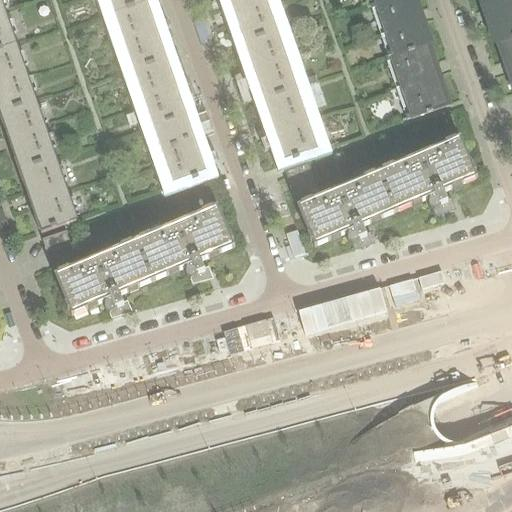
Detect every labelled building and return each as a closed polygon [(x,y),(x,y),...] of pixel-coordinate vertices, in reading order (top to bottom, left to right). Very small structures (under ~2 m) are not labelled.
[(0,0),(0,53),(17,48),(0,0)] [(107,0),(113,16),(149,4),(147,0),(107,0)] [(244,49),(279,37),(266,0),(227,0),(231,12),(230,12),(233,21),(234,21),(244,49)] [(386,61),(428,47),(428,46),(431,45),(423,24),(424,24),(421,13),(420,14),(415,0),(380,0),(367,5),(367,7),(370,6),(388,58),(385,59),(386,61)] [(494,46),(497,45),(511,39),(511,0),(478,0),(483,14),(482,14),(486,25),(487,24),(494,46)] [(157,27),(149,4),(113,16),(133,74),(169,62),(160,37),(162,36),(158,26),(157,27)] [(254,78),(264,108),(299,96),(279,37),(244,49),(250,68),(249,69),(253,79),(254,78)] [(508,75),(511,88),(511,39),(497,45),(504,64),(503,64),(507,76),(508,75)] [(405,117),(406,121),(449,107),(438,76),(440,76),(436,65),(435,65),(428,47),(386,61),(387,63),(391,62),(410,115),(405,117)] [(0,114),(1,118),(37,106),(17,48),(0,53),(0,114)] [(176,84),(169,62),(133,74),(153,132),(188,119),(180,94),(181,94),(178,83),(176,84)] [(284,167),(320,154),(299,96),(264,108),(270,126),(269,126),(273,136),(274,136),(284,167)] [(22,177),(58,164),(37,106),(1,118),(9,140),(7,140),(11,150),(12,150),(22,177)] [(199,149),(188,119),(153,132),(173,189),(208,177),(202,158),(203,158),(200,148),(199,149)] [(459,139),(378,174),(395,214),(428,200),(427,204),(427,208),(428,210),(430,212),(432,213),(434,217),(443,215),(450,211),(447,203),(446,203),(443,194),(476,180),(474,174),(475,174),(472,167),(471,167),(459,139)] [(285,172),(296,204),(322,193),(312,163),(285,172)] [(78,223),(58,164),(22,177),(29,198),(27,198),(31,208),(32,207),(42,235),(78,223)] [(363,229),(395,215),(395,214),(378,174),(297,208),(314,249),(348,235),(348,237),(347,241),(348,244),(349,246),(352,247),(354,252),(363,249),(371,245),(367,237),(363,229)] [(205,272),(201,263),(235,249),(232,243),(233,242),(230,236),(229,237),(217,208),(136,243),(153,283),(186,269),(185,277),(186,279),(188,281),(190,282),(192,287),(201,284),(208,280),(205,272)] [(48,257),(74,248),(69,232),(42,241),(48,257)] [(70,313),(72,318),(105,303),(105,306),(104,310),(105,313),(107,314),(110,316),(111,320),(120,318),(127,314),(124,306),(123,306),(119,297),(153,283),(136,243),(54,277),(66,305),(65,306),(69,313),(70,313)] [(74,248),(48,257),(54,275),(55,274),(54,274),(79,264),(74,248)]
